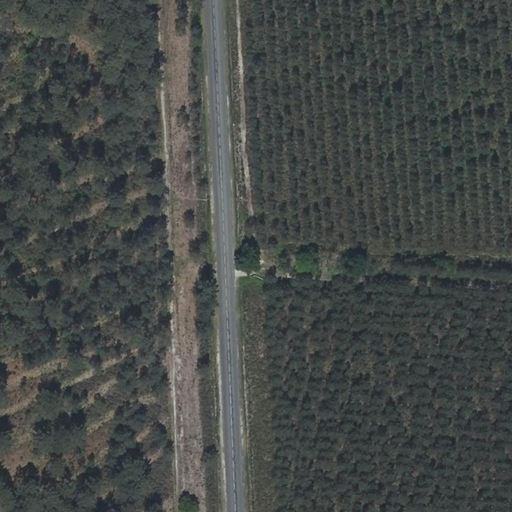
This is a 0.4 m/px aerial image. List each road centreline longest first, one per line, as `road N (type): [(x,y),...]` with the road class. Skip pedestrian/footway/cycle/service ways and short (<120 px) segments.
road 1 (tertiary): [(213,0),(234,511)]
road 2 (track): [(181,511),(162,0)]
